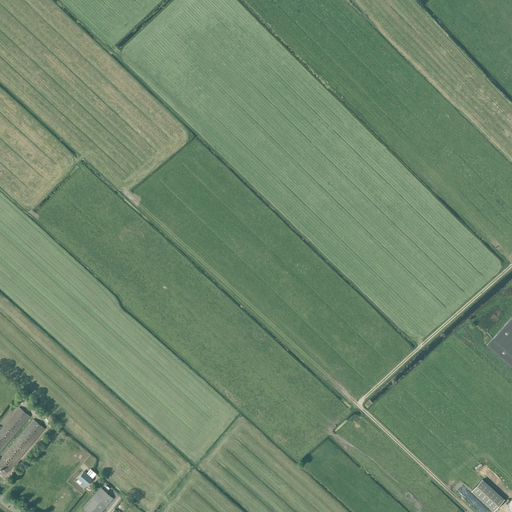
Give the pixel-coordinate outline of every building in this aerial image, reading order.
[(511,316),(487,345),(511,367),(511,316)] [(0,458),(0,451),(30,416),(19,407),(0,429),(0,466),(7,473),(44,429),(33,419),(0,458)] [(84,471),(77,479),(86,486),(92,478),(84,471)] [(494,511),(505,499),(483,479),(472,491),(494,511)] [(83,508),(87,511),(101,511),(113,498),(101,488),(83,508)]
